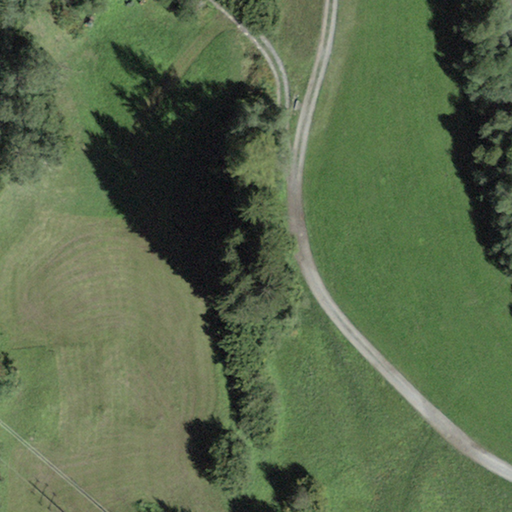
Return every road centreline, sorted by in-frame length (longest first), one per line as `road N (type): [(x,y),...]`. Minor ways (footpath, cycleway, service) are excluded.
road 1 (track): [(331,0),(323,60),(297,138),(294,197),(309,271),(372,355),(443,425),(511,474)]
road 2 (track): [(297,138),(271,50),(212,0)]
